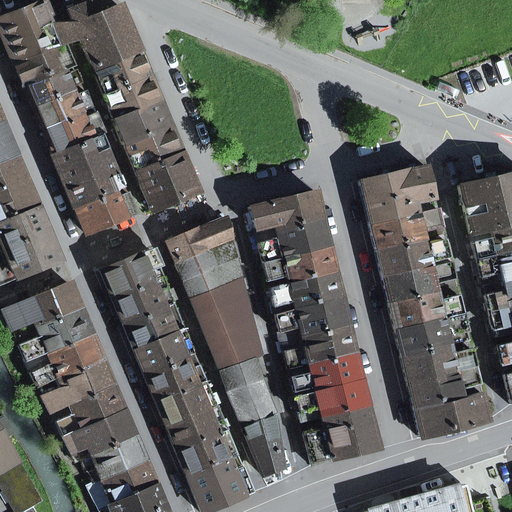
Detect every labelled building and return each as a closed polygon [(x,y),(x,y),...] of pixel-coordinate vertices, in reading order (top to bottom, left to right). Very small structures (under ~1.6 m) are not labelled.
[(72,24),(78,39),(91,69),(136,50),(118,5),(99,13),(95,4),(86,1),(66,10),(72,24)] [(50,47),(50,48),(62,42),(55,25),(51,25),(41,2),(0,18),(0,31),(13,62),(50,47)] [(70,40),(78,39),(72,24),(64,24),(55,25),(62,42),(70,40)] [(13,62),(23,85),(72,65),(62,42),(50,48),(50,47),(13,62)] [(147,75),(136,50),(91,69),(101,94),(147,75)] [(23,85),(32,107),(81,87),(72,65),(23,85)] [(157,100),(147,75),(101,94),(112,119),(157,100)] [(436,90),(455,99),(458,91),(439,83),(436,90)] [(32,107),(40,128),(90,109),(81,87),(32,107)] [(168,126),(157,100),(112,119),(123,145),(168,126)] [(90,109),(100,134),(103,133),(93,108),(90,109)] [(100,134),(90,109),(40,128),(51,153),(100,134)] [(0,162),(15,157),(0,121),(0,162)] [(178,151),(168,126),(123,145),(133,171),(178,151)] [(51,153),(62,179),(110,160),(100,134),(51,153)] [(179,153),(178,151),(133,171),(150,212),(196,192),(179,153)] [(0,190),(25,180),(15,157),(0,162),(0,190)] [(62,179),(73,206),(122,187),(110,160),(62,179)] [(358,181),(368,224),(434,208),(424,166),(358,181)] [(511,173),(457,186),(468,233),(511,223),(511,173)] [(0,220),(36,206),(25,180),(0,190),(0,220)] [(122,187),(73,206),(84,233),(133,213),(122,187)] [(248,208),(254,236),(321,220),(314,192),(248,208)] [(0,220),(0,252),(47,233),(36,206),(0,220)] [(368,224),(374,251),(441,234),(434,208),(368,224)] [(174,262),(204,251),(229,241),(223,218),(167,243),(174,262)] [(254,236),(261,262),(327,246),(321,220),(254,236)] [(511,223),(468,233),(474,260),(511,250),(511,223)] [(0,252),(0,254),(11,280),(58,260),(47,233),(0,252)] [(374,251),(381,277),(447,261),(441,234),(374,251)] [(204,251),(211,268),(233,259),(229,241),(204,251)] [(261,262),(267,288),(333,273),(327,246),(261,262)] [(100,271),(111,297),(160,277),(149,250),(100,271)] [(511,250),(474,260),(480,285),(511,278),(511,250)] [(174,262),(182,280),(211,268),(204,251),(174,262)] [(233,259),(211,268),(218,285),(238,277),(233,259)] [(381,277),(387,304),(454,288),(447,261),(381,277)] [(211,268),(182,280),(190,298),(218,285),(211,268)] [(267,288),(273,314),(340,299),(333,273),(267,288)] [(111,297),(122,323),(171,302),(160,277),(111,297)] [(218,285),(190,298),(197,317),(243,298),(238,277),(218,285)] [(511,278),(480,285),(487,312),(511,305),(511,278)] [(37,328),(36,327),(79,309),(68,284),(2,311),(14,339),(37,328)] [(387,304),(393,330),(460,314),(454,288),(387,304)] [(197,317),(204,334),(247,317),(243,298),(197,317)] [(273,314),(280,341),(346,326),(340,299),(273,314)] [(122,323),(132,348),(181,328),(171,302),(122,323)] [(511,305),(487,312),(493,338),(511,333),(511,305)] [(23,362),(47,352),(90,334),(79,309),(36,327),(37,328),(14,339),(23,362)] [(393,330),(399,356),(466,340),(460,314),(393,330)] [(204,334),(212,352),(253,337),(247,317),(204,334)] [(280,341),(286,369),(353,352),(346,326),(280,341)] [(179,360),(179,361),(193,356),(181,328),(132,348),(143,375),(179,360)] [(511,333),(493,338),(499,365),(511,361),(511,333)] [(47,352),(23,362),(37,389),(59,379),(58,378),(100,359),(90,334),(47,352)] [(219,370),(249,358),(257,354),(253,337),(212,352),(219,370)] [(399,356),(406,383),(472,366),(466,340),(399,356)] [(286,369),(293,395),(359,379),(353,352),(286,369)] [(143,375),(154,401),(203,381),(193,356),(179,361),(179,360),(143,375)] [(219,370),(226,389),(256,376),(249,358),(219,370)] [(59,379),(37,389),(50,412),(111,385),(100,359),(58,378),(59,379)] [(509,405),(511,404),(511,361),(499,365),(509,405)] [(458,397),(459,400),(479,394),(472,366),(406,383),(412,409),(458,397)] [(226,389),(234,408),(263,395),(256,376),(226,389)] [(293,395),(299,422),(366,406),(359,379),(293,395)] [(154,401),(164,425),(214,405),(203,381),(154,401)] [(111,385),(50,412),(61,437),(121,410),(111,385)] [(412,409),(419,438),(486,422),(479,394),(459,400),(458,397),(412,409)] [(234,408),(241,426),(271,414),(263,395),(234,408)] [(164,425),(175,451),(225,431),(214,405),(164,425)] [(310,466),(377,450),(366,406),(299,422),(310,466)] [(78,460),(78,459),(132,435),(121,410),(61,437),(74,462),(78,460)] [(241,426),(261,475),(280,468),(271,414),(241,426)] [(0,472),(19,462),(0,428),(0,472)] [(175,451),(185,476),(236,457),(225,431),(175,451)] [(92,482),(92,484),(143,461),(132,435),(78,459),(78,460),(92,482)] [(185,476),(200,511),(204,511),(251,493),(236,457),(185,476)] [(107,507),(107,506),(154,485),(143,461),(92,484),(92,482),(86,485),(99,511),(105,508),(107,507)] [(19,463),(0,474),(0,486),(2,490),(27,476),(19,463)] [(2,490),(10,503),(35,489),(27,476),(2,490)] [(107,507),(109,511),(165,511),(154,485),(107,506),(107,507)] [(401,503),(367,511),(470,511),(468,505),(462,485),(418,498),(401,503)] [(415,487),(398,492),(401,503),(418,498),(415,487)] [(10,503),(15,511),(24,511),(32,507),(42,502),(35,489),(10,503)]
